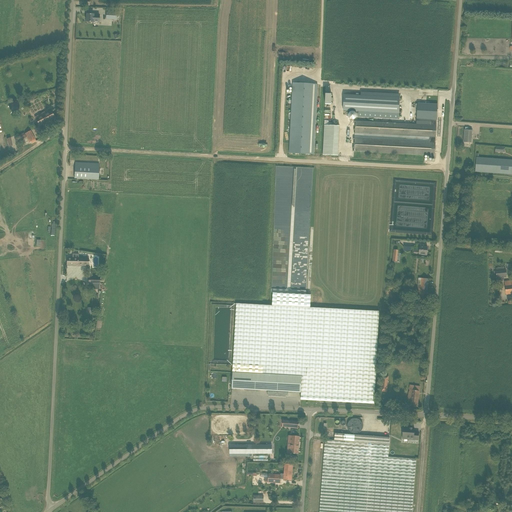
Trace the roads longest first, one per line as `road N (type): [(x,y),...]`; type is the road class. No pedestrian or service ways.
road 1 (unclassified): [(48,510),(70,0)]
road 2 (unclassified): [(425,415),(459,0)]
road 3 (unknown): [(64,149),(446,167)]
road 4 (unclassified): [(48,510),(192,411),(309,409)]
